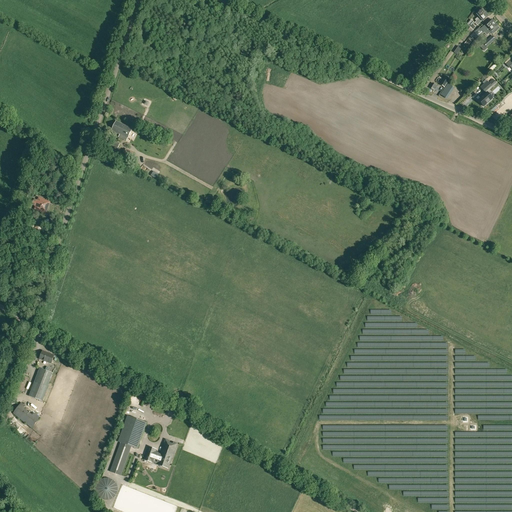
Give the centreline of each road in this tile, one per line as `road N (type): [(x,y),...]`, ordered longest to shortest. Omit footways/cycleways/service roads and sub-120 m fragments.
road 1 (unclassified): [(30,325),(141,0)]
road 2 (unclassified): [(511,134),(220,0)]
road 3 (track): [(358,511),(175,408)]
road 4 (unclassified): [(175,408),(30,325)]
